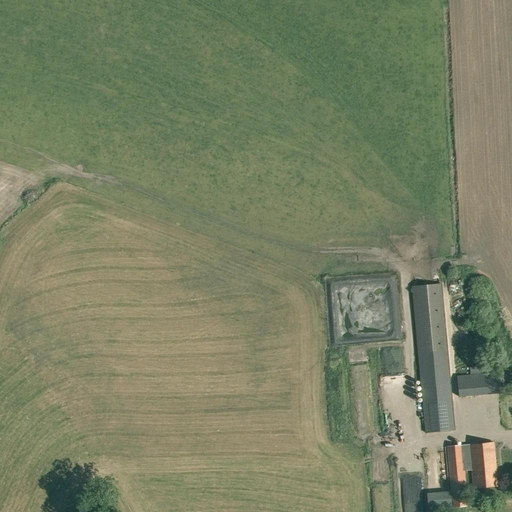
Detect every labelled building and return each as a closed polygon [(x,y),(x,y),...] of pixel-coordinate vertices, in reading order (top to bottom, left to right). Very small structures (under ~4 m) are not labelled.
[(412,286),(418,353),(425,432),(454,430),(440,284),(412,286)] [(365,327),(365,319),(352,320),(353,327),(365,327)] [(459,396),(500,392),(498,372),(457,376),(459,396)] [(494,442),(470,444),(469,444),(472,469),(473,487),(497,485),(494,442)] [(469,444),(447,446),(452,507),(467,505),(464,470),(472,469),(469,444)]
